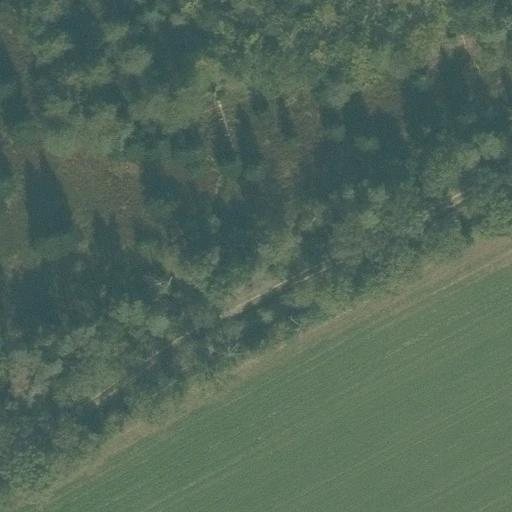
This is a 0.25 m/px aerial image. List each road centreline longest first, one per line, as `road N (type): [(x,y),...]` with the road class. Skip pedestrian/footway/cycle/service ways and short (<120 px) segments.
road 1 (track): [(0,461),(202,330),(511,170)]
road 2 (unknown): [(97,398),(168,381),(251,329),(287,320),(338,280),(511,196)]
